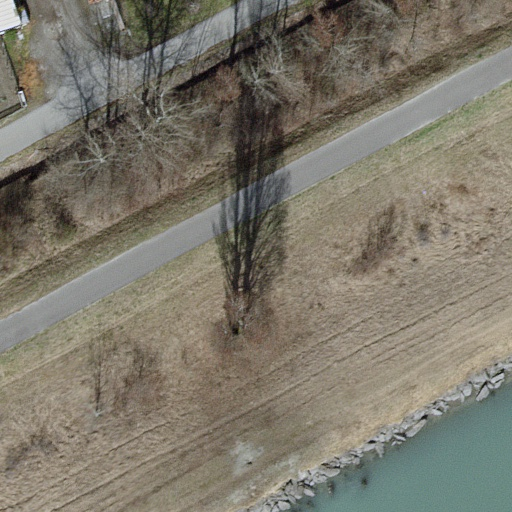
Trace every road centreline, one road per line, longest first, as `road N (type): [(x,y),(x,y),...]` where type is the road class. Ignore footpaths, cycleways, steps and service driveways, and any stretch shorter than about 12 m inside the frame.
road 1 (track): [(0,341),(511,64)]
road 2 (residential): [(0,148),(269,0)]
